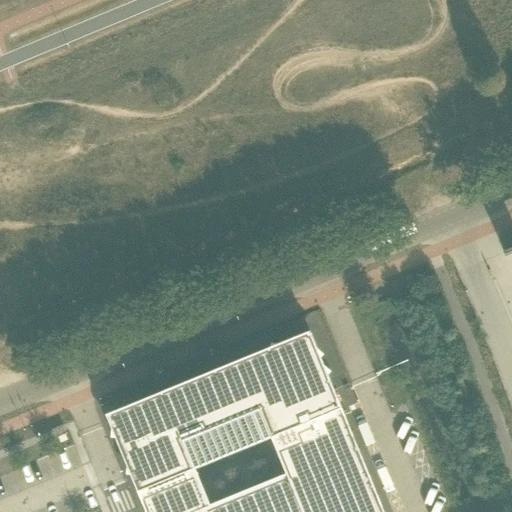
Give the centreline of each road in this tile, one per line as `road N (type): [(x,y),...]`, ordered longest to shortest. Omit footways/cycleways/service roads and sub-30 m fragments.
road 1 (unknown): [(84,169),(73,231),(82,264),(102,282),(380,176),(396,231)]
road 2 (unclassified): [(0,396),(415,223)]
road 3 (unclassified): [(415,223),(502,431),(511,477)]
road 4 (unclassified): [(0,60),(144,0)]
